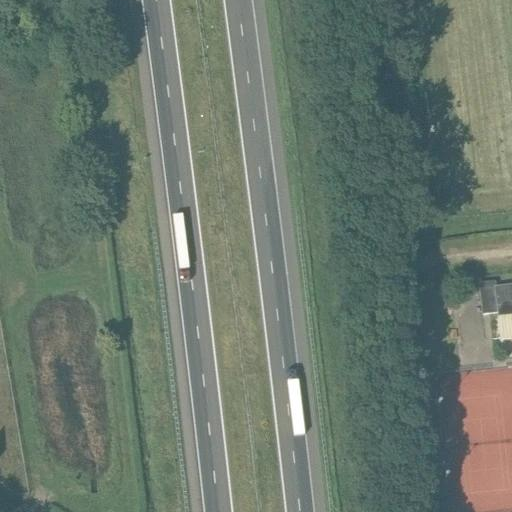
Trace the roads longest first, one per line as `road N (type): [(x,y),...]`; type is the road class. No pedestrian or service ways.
road 1 (motorway): [(154,0),(216,511)]
road 2 (motorway): [(297,511),(235,0)]
